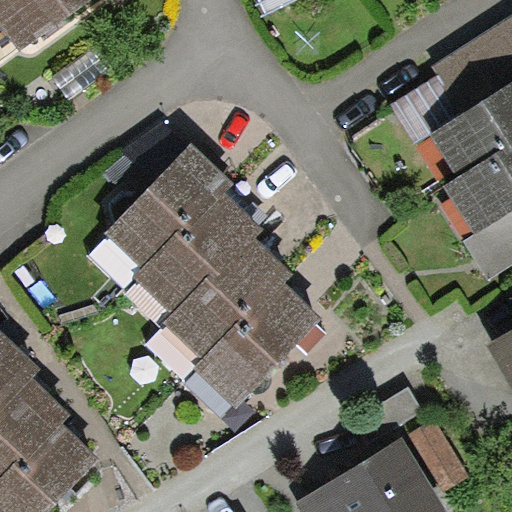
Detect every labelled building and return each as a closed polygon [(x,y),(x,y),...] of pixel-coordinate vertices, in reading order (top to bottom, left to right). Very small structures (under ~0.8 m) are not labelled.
[(0,0),(2,2),(0,2),(0,25),(23,56),(96,0),(0,0)] [(471,178),(450,193),(476,229),(511,203),(511,12),(435,67),(475,124),(447,144),(471,178)] [(241,181),(194,141),(117,231),(159,267),(147,281),(182,311),(172,323),(212,358),(198,374),(245,413),(320,326),(281,293),(297,275),(261,244),(273,229),(231,193),(241,181)] [(45,370),(0,331),(0,511),(44,511),(92,459),(59,429),(70,416),(33,383),(45,370)] [(511,343),(502,349),(511,366),(511,343)] [(456,511),(408,442),(306,511),(456,511)]
